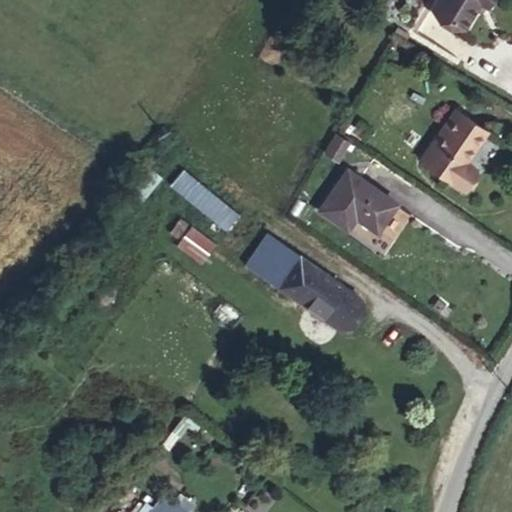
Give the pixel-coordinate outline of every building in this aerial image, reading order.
[(503,9),(485,0),(456,0),(436,33),(469,51),(485,24),(493,28),(503,9)] [(496,157),(468,137),(434,192),(474,217),(490,194),(477,186),(496,157)] [(222,229),(236,214),(181,163),(167,179),(222,229)] [(407,230),(347,189),(319,234),(346,253),(356,240),(388,261),(407,230)] [(173,243),(198,263),(214,241),(188,222),(173,243)] [(357,317),(288,266),(276,282),(288,290),(280,303),(338,344),(357,317)]
